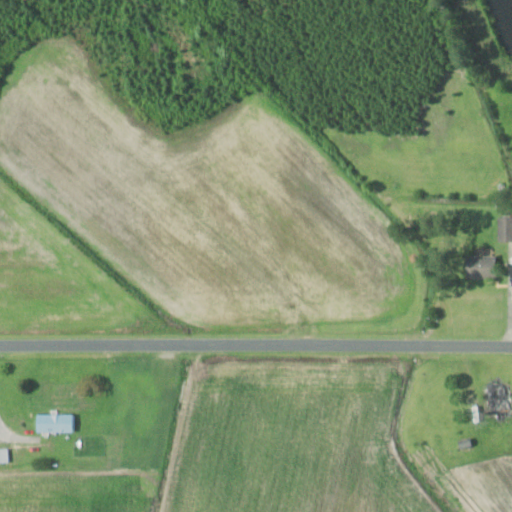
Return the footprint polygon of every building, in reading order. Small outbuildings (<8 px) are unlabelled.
[(496,242),(511,241),(511,217),(496,218),(496,242)] [(494,278),(494,255),(465,255),(465,278),(494,278)] [(490,414),(508,410),(502,381),(484,385),(490,414)] [(35,432),(74,432),(74,414),(35,414),(35,432)] [(455,431),(459,448),(471,446),(467,429),(455,431)]
